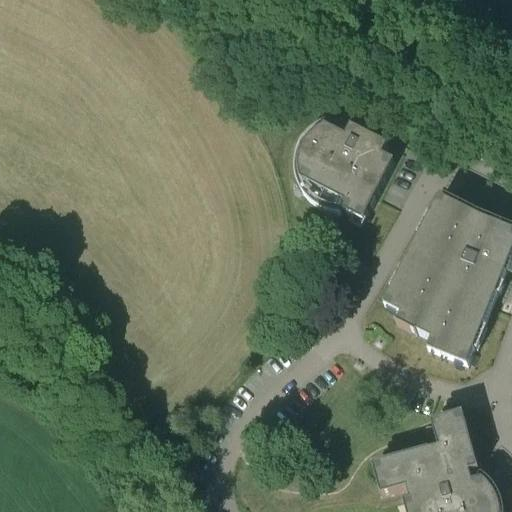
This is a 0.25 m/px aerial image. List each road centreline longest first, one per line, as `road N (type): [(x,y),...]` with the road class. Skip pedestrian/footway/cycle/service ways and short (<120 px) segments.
road 1 (unclassified): [(511,132),(254,0)]
road 2 (unclassified): [(342,338),(229,447),(214,479),(218,511)]
road 3 (unclassified): [(453,175),(417,201),(342,338)]
road 4 (unclassified): [(342,338),(434,388),(496,397)]
